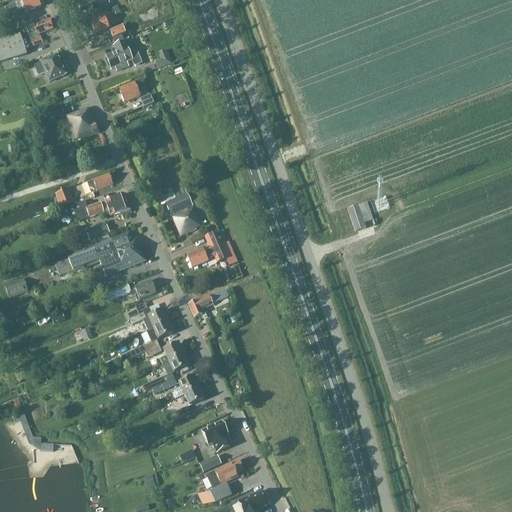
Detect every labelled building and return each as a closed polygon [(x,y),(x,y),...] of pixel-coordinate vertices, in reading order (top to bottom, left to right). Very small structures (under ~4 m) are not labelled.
[(5,8),(8,15),(23,9),(25,13),(40,7),(37,0),(23,0),(21,1),(21,2),(5,8)] [(90,0),(88,1),(93,12),(109,5),(107,0),(90,0)] [(114,26),(110,16),(108,12),(94,18),(95,22),(90,24),(95,35),(109,29),(108,28),(114,26)] [(26,29),(33,47),(42,44),(39,35),(52,30),(49,20),(26,29)] [(122,27),(110,32),(110,33),(113,40),(114,43),(123,40),(122,36),(126,35),(122,27)] [(0,41),(0,63),(26,55),(20,35),(0,41)] [(106,59),(104,60),(108,69),(110,68),(111,70),(117,68),(118,72),(129,67),(128,65),(127,64),(131,62),(133,66),(135,67),(142,65),(137,53),(134,55),(129,40),(125,42),(124,43),(123,40),(114,43),(115,46),(113,47),(116,53),(106,57),(106,59)] [(161,60),(155,63),(158,69),(172,64),(167,51),(159,54),(161,60)] [(48,82),(49,83),(50,83),(50,82),(65,76),(66,76),(65,75),(57,56),(57,55),(56,56),(41,62),(40,62),(40,63),(41,63),(48,82)] [(180,65),(174,68),(176,75),(182,73),(180,65)] [(125,104),(140,97),(138,92),(146,89),(143,80),(135,84),(135,83),(119,90),(125,104)] [(143,108),(153,104),(150,96),(140,100),(143,108)] [(63,119),(72,143),(98,133),(91,115),(89,116),(87,109),(63,119)] [(108,176),(93,182),(87,184),(91,194),(97,192),(112,186),(108,176)] [(169,195),(159,199),(161,206),(166,204),(171,217),(186,210),(187,211),(172,218),(180,237),(196,230),(195,229),(200,226),(201,226),(187,194),(186,194),(183,188),(174,193),(169,195)] [(60,207),(65,205),(71,203),(65,190),(60,192),(61,193),(55,195),(60,207)] [(104,216),(109,214),(110,217),(121,213),(122,217),(131,213),(130,210),(124,195),(104,202),(105,204),(101,205),(100,203),(87,208),(85,202),(61,211),(62,213),(61,213),(63,217),(72,221),(78,219),(79,221),(103,213),(104,216)] [(357,206),(347,210),(355,232),(365,229),(363,224),(357,206)] [(106,227),(87,235),(89,241),(92,248),(112,240),(109,234),(106,227)] [(129,233),(112,240),(92,248),(84,251),(66,258),(67,260),(55,265),(59,277),(73,272),(74,273),(82,270),(82,269),(84,270),(100,264),(104,277),(117,272),(117,271),(119,270),(119,272),(126,269),(123,262),(130,260),(127,252),(139,247),(136,239),(132,241),(129,233)] [(215,234),(204,239),(209,251),(210,250),(215,261),(217,265),(227,261),(229,266),(237,262),(234,255),(228,243),(220,246),(215,234)] [(123,262),(126,269),(145,262),(139,247),(127,252),(130,260),(123,262)] [(203,251),(186,258),(192,271),(215,261),(210,250),(209,251),(204,253),(203,251)] [(27,292),(24,280),(5,286),(8,298),(27,292)] [(105,295),(108,302),(130,294),(131,297),(137,295),(139,301),(155,294),(150,281),(134,288),(134,289),(129,291),(128,286),(105,295)] [(217,294),(220,301),(227,298),(224,291),(217,294)] [(200,311),(213,306),(209,296),(196,301),(196,302),(188,305),(194,318),(202,315),(200,311)] [(136,311),(128,315),(133,326),(142,321),(148,332),(152,330),(168,322),(163,311),(152,316),(149,309),(143,312),(143,313),(139,316),(136,311)] [(53,326),(65,321),(62,313),(50,317),(53,326)] [(148,332),(146,333),(151,343),(156,341),(173,333),(168,322),(152,330),(148,332)] [(92,339),(89,329),(76,334),(79,341),(83,340),(84,342),(92,339)] [(151,343),(142,347),(145,353),(159,347),(156,341),(151,343)] [(162,366),(184,355),(178,344),(162,352),(165,358),(160,360),(162,366)] [(142,347),(121,357),(124,363),(145,353),(142,347)] [(159,347),(145,353),(148,359),(162,353),(159,347)] [(165,372),(167,376),(172,374),(172,375),(189,367),(184,355),(168,363),(162,366),(165,372)] [(172,374),(167,376),(158,380),(148,384),(148,385),(143,387),(145,393),(151,390),(174,380),(172,375),(172,374)] [(180,397),(183,396),(199,389),(194,377),(178,385),(180,389),(174,392),(172,395),(175,400),(180,397)] [(163,392),(167,391),(177,386),(174,380),(151,390),(153,395),(162,391),(163,392)] [(183,396),(188,407),(204,400),(199,389),(183,396)] [(19,403),(11,405),(13,413),(21,411),(19,403)] [(176,420),(190,413),(187,407),(173,414),(176,420)] [(208,446),(212,444),(216,454),(229,448),(226,441),(225,442),(223,439),(228,436),(221,423),(201,432),(208,446)] [(192,451),(179,457),(183,464),(195,458),(192,451)] [(217,457),(199,465),(203,473),(221,465),(217,457)] [(222,481),(243,471),(238,462),(206,477),(213,490),(224,484),(222,481)] [(209,493),(197,494),(202,505),(215,504),(231,496),(226,485),(209,493)] [(259,492),(237,503),(241,511),(257,511),(266,507),(263,500),(259,492)]
